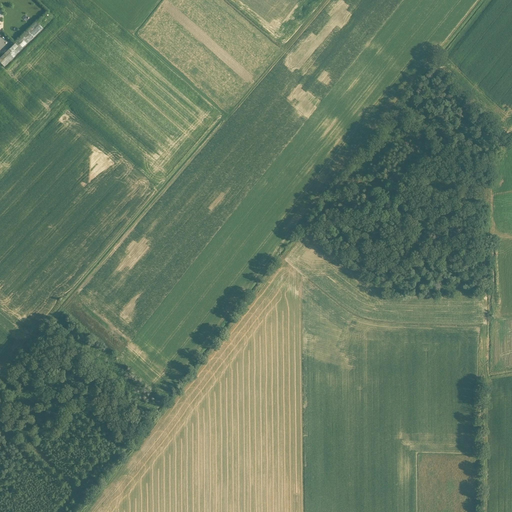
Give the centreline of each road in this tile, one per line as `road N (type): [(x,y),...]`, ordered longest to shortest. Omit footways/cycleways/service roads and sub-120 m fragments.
road 1 (track): [(486,511),(486,298)]
road 2 (track): [(81,511),(160,414)]
